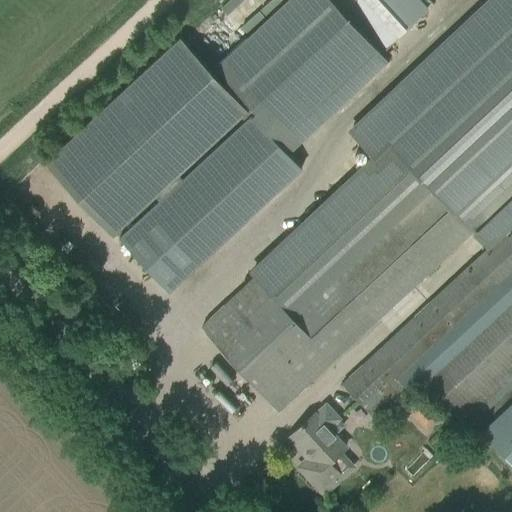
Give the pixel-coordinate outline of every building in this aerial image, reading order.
[(216,313),(202,327),(279,411),(294,397),(379,319),(472,232),(481,241),(493,255),(511,237),(511,0),(492,0),(366,118),(350,133),(374,159),(251,274),(255,278),(216,313)] [(376,0),(404,30),(428,8),(420,0),(376,0)] [(178,175),(248,111),(180,37),(47,160),(114,233),(156,196),(160,200),(182,180),(178,175)] [(199,263),(149,210),(119,238),(168,291),(199,263)] [(511,237),(493,255),(348,388),(366,408),(378,420),(420,380),(459,420),(465,426),(480,411),(488,420),(491,424),(486,429),(482,433),(486,438),(486,437),(511,412),(511,237)] [(339,421),(340,420),(326,405),(316,415),(315,414),(288,438),(301,452),(303,450),(310,457),(298,467),(323,494),(338,481),(353,467),(350,464),(348,466),(338,455),(346,447),(329,428),(338,420),(339,421)] [(511,413),(486,438),(511,465),(511,413)]
